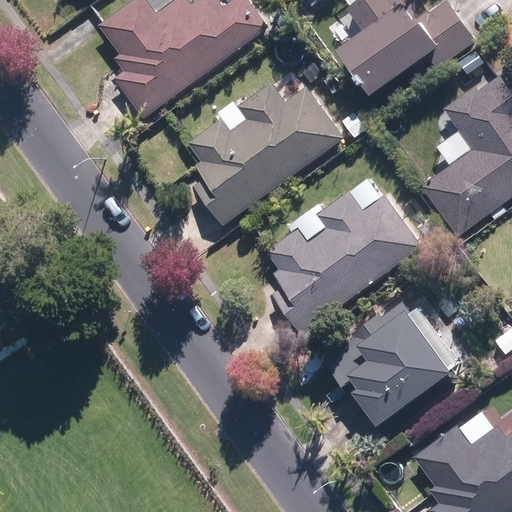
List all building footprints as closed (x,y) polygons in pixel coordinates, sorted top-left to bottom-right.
[(143,118),(269,27),(249,0),(231,0),(223,6),(218,0),(198,0),(191,5),(187,0),(176,0),(156,15),(144,0),(133,0),(100,24),(121,54),(115,59),(125,72),(115,79),(143,118)] [(371,98),(414,67),(424,80),(477,41),(448,0),(430,13),(420,0),(358,0),(347,8),(363,31),(337,50),(371,98)] [(292,22),(282,8),(273,16),(282,28),(292,22)] [(424,188),(459,237),(511,199),(511,76),(505,67),(441,105),(474,149),(424,188)] [(225,226),(343,138),(306,87),(285,102),(271,83),(239,107),(249,120),(232,133),(222,119),(189,143),(202,161),(194,166),(204,179),(196,186),(225,226)] [(367,130),(355,113),(343,123),(355,139),(367,130)] [(150,140),(159,153),(184,135),(175,123),(150,140)] [(273,296),(302,335),(423,246),(384,195),(364,210),(350,192),(318,215),(327,227),(309,240),(300,228),(266,252),(279,270),(273,274),(284,288),(273,296)] [(434,220),(420,230),(433,246),(446,237),(434,220)] [(353,394),(378,428),(442,381),(447,388),(460,379),(404,302),(382,318),(380,315),(353,334),(354,337),(324,359),(344,388),(351,383),(357,392),(353,394)] [(431,511),(510,511),(511,511),(511,433),(507,437),(498,425),(471,445),(457,425),(415,456),(437,486),(431,490),(441,503),(430,511),(431,511)]
